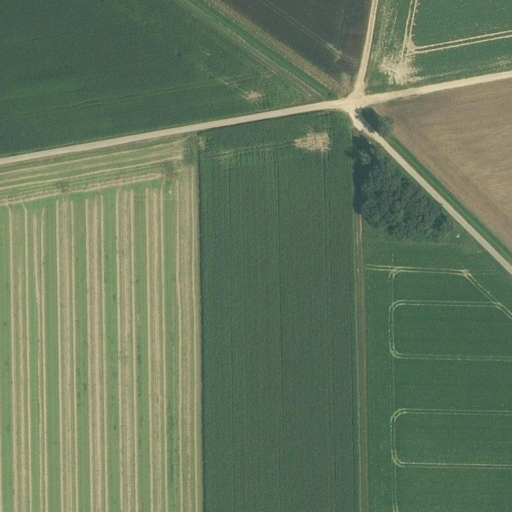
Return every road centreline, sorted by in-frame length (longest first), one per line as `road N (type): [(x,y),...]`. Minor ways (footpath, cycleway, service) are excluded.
road 1 (track): [(369,511),(359,121)]
road 2 (track): [(0,163),(355,101)]
road 3 (track): [(355,101),(359,121),(511,274)]
road 4 (track): [(355,101),(511,73)]
